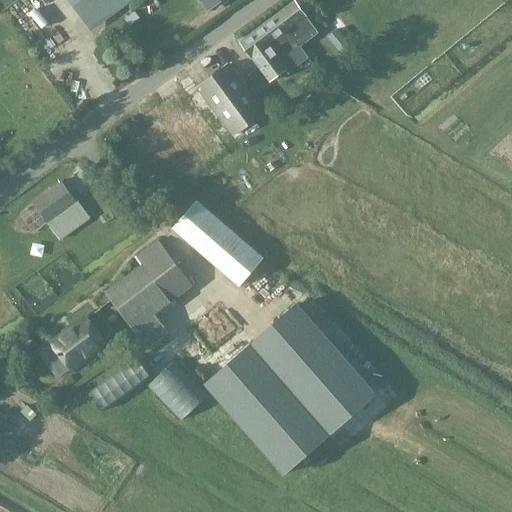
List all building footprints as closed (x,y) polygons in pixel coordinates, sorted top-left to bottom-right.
[(69,0),(84,19),(109,0),(69,0)] [(290,53),(317,33),(294,0),(266,22),(290,53)] [(276,64),(290,53),(266,22),(238,43),(269,83),(282,72),(276,64)] [(92,55),(107,74),(116,66),(101,47),(92,55)] [(228,63),(209,78),(196,88),(231,137),(265,112),(228,63)] [(61,241),(88,218),(61,182),(31,203),(47,224),(61,241)] [(238,287),(263,258),(196,200),(171,229),(238,287)] [(154,315),(192,286),(157,240),(134,257),(139,264),(103,292),(146,349),(168,334),(154,315)] [(376,390),(299,303),(208,382),(285,470),(376,390)] [(85,319),(52,343),(73,371),(103,347),(85,319)]
